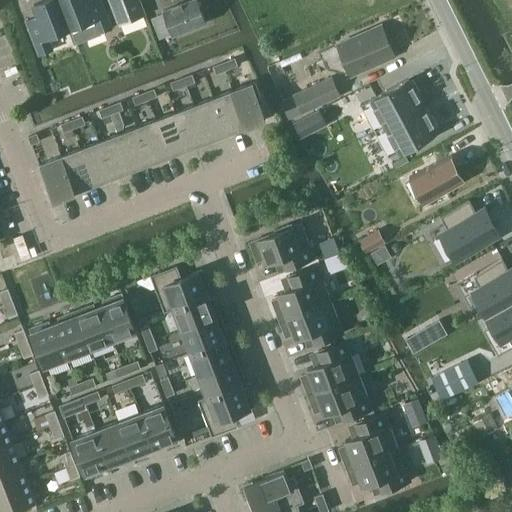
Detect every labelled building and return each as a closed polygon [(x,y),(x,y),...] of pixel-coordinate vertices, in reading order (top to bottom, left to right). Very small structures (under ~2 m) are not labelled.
[(70,28),(58,0),(44,0),(33,4),(38,16),(26,20),(40,54),(53,49),(48,37),(70,28)] [(58,0),(70,28),(76,43),(100,34),(99,32),(112,27),(100,0),(58,0)] [(139,0),(110,0),(120,23),(145,13),(139,0)] [(173,35),(206,22),(197,0),(190,0),(163,11),(164,12),(152,17),(160,38),(172,33),(173,35)] [(143,21),(120,30),(127,49),(150,40),(143,21)] [(351,73),(395,55),(382,24),(338,43),(351,73)] [(224,61),(227,69),(238,65),(235,57),(224,61)] [(217,73),(227,69),(224,61),(214,65),(217,73)] [(181,78),(184,85),(195,81),(192,74),(181,78)] [(332,77),(283,100),(292,119),(341,96),(332,77)] [(174,89),(184,85),(181,78),(171,82),(174,89)] [(409,78),(361,104),(375,130),(423,104),(422,102),(417,93),(420,91),(414,79),(410,80),(409,78)] [(233,90),(246,125),(266,117),(259,98),(261,97),(255,82),(233,90)] [(144,92),(147,100),(157,96),(154,88),(144,92)] [(227,132),(246,125),(233,90),(214,97),(227,132)] [(136,104),(147,100),(144,92),(133,96),(136,104)] [(208,139),(227,132),(214,97),(195,105),(208,139)] [(108,106),(111,113),(124,108),(121,101),(108,106)] [(423,104),(375,130),(389,156),(437,130),(436,128),(439,126),(433,113),(429,115),(424,107),(423,104)] [(189,147),(208,139),(195,105),(176,112),(189,147)] [(103,117),(111,113),(108,106),(100,109),(103,117)] [(170,154),(189,147),(176,112),(157,119),(170,154)] [(72,119),(75,127),(85,123),(83,115),(72,119)] [(315,130),(307,116),(294,122),(302,137),(315,130)] [(64,131),(75,127),(72,119),(62,123),(64,131)] [(151,161),(170,154),(157,119),(138,126),(151,161)] [(132,168),(151,161),(138,126),(119,134),(132,168)] [(32,143),(40,140),(37,133),(29,136),(32,143)] [(113,176),(132,168),(119,134),(100,141),(113,176)] [(94,183),(113,176),(100,141),(81,148),(94,183)] [(75,190),(94,183),(81,148),(62,155),(75,190)] [(452,153),(410,176),(410,178),(412,176),(424,199),(462,178),(450,156),(453,155),(452,153)] [(55,198),(75,190),(62,155),(39,164),(46,181),(48,180),(55,198)] [(406,155),(393,163),(396,168),(409,161),(406,155)] [(470,198),(441,214),(449,227),(443,231),(457,255),(498,232),(485,208),(477,212),(470,198)] [(276,232),(250,242),(258,260),(265,258),(267,262),(282,256),(287,267),(315,257),(310,244),(302,222),(293,226),(292,222),(275,229),(276,232)] [(382,231),(366,239),(376,260),(393,251),(382,231)] [(332,272),(348,266),(342,251),(326,257),(332,272)] [(503,257),(474,273),(481,285),(475,289),(482,301),(489,312),(511,299),(511,268),(510,269),(503,257)] [(279,318),(331,298),(318,264),(290,275),(294,287),(279,292),(280,297),(273,300),(279,318)] [(173,307),(208,293),(204,283),(208,282),(203,269),(182,277),(177,265),(151,275),(164,310),(173,307)] [(0,292),(4,304),(13,300),(9,288),(0,291),(0,292)] [(100,305),(113,340),(136,331),(122,293),(106,299),(107,302),(100,305)] [(208,293),(173,307),(182,329),(220,315),(215,302),(212,304),(208,293)] [(331,298),(279,318),(286,336),(294,333),(296,337),(311,331),(316,343),(344,332),(331,298)] [(511,299),(489,312),(495,324),(502,336),(508,333),(511,340),(511,299)] [(13,300),(4,304),(9,317),(18,313),(13,300)] [(91,348),(113,340),(100,305),(87,310),(86,306),(76,310),(91,348)] [(68,357),(91,348),(76,310),(64,315),(65,318),(55,322),(68,357)] [(190,352),(225,338),(221,328),(224,327),(220,315),(182,329),(190,352)] [(45,366),(68,357),(55,322),(45,326),(44,322),(31,327),(45,366)] [(147,344),(155,341),(149,325),(141,328),(147,344)] [(20,345),(29,342),(24,329),(15,332),(20,345)] [(429,344),(421,331),(409,338),(408,337),(406,338),(414,352),(429,344)] [(199,374),(237,360),(232,347),(229,349),(225,338),(190,352),(199,374)] [(308,393),(360,374),(347,339),(318,350),(323,362),(308,368),(309,372),(301,375),(308,393)] [(155,341),(147,344),(150,351),(158,348),(155,341)] [(29,342),(20,345),(25,357),(34,354),(29,342)] [(468,359),(432,376),(442,398),(479,381),(468,359)] [(123,366),(126,373),(141,368),(138,360),(123,366)] [(208,396),(242,383),(239,373),(242,372),(237,360),(199,374),(208,396)] [(118,377),(126,373),(123,366),(115,369),(118,377)] [(35,385),(45,382),(40,369),(31,373),(35,385)] [(128,379),(131,386),(146,380),(143,373),(128,379)] [(360,374),(308,393),(315,411),(323,408),(325,413),(340,407),(344,419),(373,407),(360,374)] [(164,387),(172,384),(168,376),(161,379),(164,387)] [(485,385),(492,399),(509,389),(502,376),(485,385)] [(82,382),(84,389),(96,385),(93,377),(82,382)] [(116,392),(131,386),(128,379),(113,384),(116,392)] [(45,382),(35,385),(40,398),(49,395),(45,382)] [(73,394),(84,389),(82,382),(70,386),(73,394)] [(242,383),(208,396),(199,400),(212,435),(238,425),(234,413),(255,405),(250,392),(246,393),(242,383)] [(172,384),(164,387),(167,396),(175,393),(172,384)] [(86,395),(89,402),(101,398),(98,390),(86,395)] [(438,390),(432,393),(436,402),(442,399),(438,390)] [(78,406),(89,402),(86,395),(75,399),(78,406)] [(141,412),(154,447),(164,443),(165,446),(178,441),(164,403),(141,412)] [(182,433),(190,430),(181,408),(173,411),(182,433)] [(51,426),(60,422),(55,410),(46,413),(51,426)] [(144,451),(154,447),(141,412),(118,421),(133,459),(145,454),(144,451)] [(347,465),(390,449),(398,446),(385,412),(357,422),(361,434),(346,440),(347,444),(340,447),(347,465)] [(0,445),(12,441),(4,421),(0,422),(0,445)] [(120,464),(133,459),(118,421),(96,429),(109,464),(119,460),(120,464)] [(60,422),(51,426),(56,439),(65,435),(60,422)] [(509,431),(505,424),(493,430),(497,438),(509,431)] [(99,468),(109,464),(96,429),(73,438),(87,476),(100,471),(99,468)] [(0,470),(20,462),(12,441),(0,445),(0,470)] [(390,449),(347,465),(354,483),(361,480),(363,484),(378,479),(383,490),(411,479),(407,468),(399,471),(390,449)] [(67,467),(76,463),(71,450),(62,454),(67,467)] [(305,469),(313,466),(310,458),(302,461),(305,469)] [(0,492),(28,482),(20,462),(0,470),(0,492)] [(76,463),(67,467),(71,479),(81,476),(76,463)] [(254,505),(300,488),(295,475),(288,478),(284,468),(266,474),(267,477),(246,485),(254,505)] [(0,492),(0,503),(3,511),(9,511),(36,502),(28,482),(0,492)] [(254,505),(256,511),(298,511),(301,511),(298,504),(305,501),(302,495),(300,488),(254,505)] [(319,504),(326,501),(323,493),(316,496),(319,504)] [(326,501),(319,504),(321,511),(322,511),(329,510),(326,501)]
